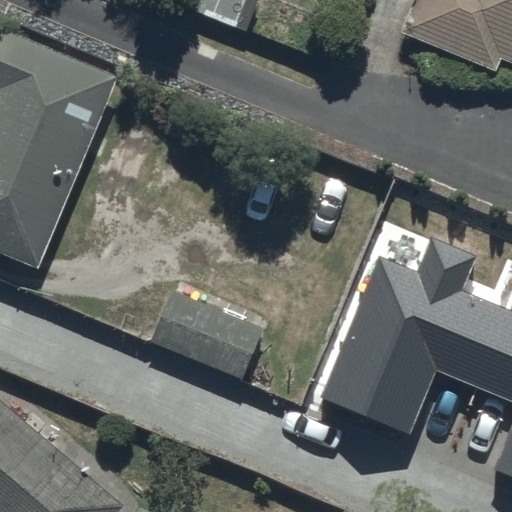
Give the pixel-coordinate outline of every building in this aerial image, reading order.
[(242,29),(253,0),(184,0),(183,5),(242,29)] [(511,0),(419,0),(403,40),(499,78),(503,67),(511,70),(511,0)] [(0,259),(41,277),(121,87),(0,35),(0,259)] [(265,336),(174,299),(154,348),(245,385),(265,336)] [(0,511),(101,511),(119,492),(0,390),(0,511)]
